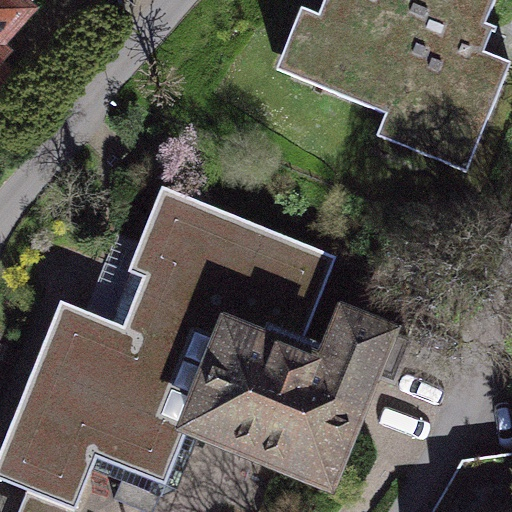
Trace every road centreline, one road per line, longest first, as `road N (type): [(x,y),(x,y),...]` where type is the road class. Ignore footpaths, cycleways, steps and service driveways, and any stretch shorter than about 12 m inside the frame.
road 1 (residential): [(192,0),(0,212)]
road 2 (residential): [(511,296),(405,511)]
